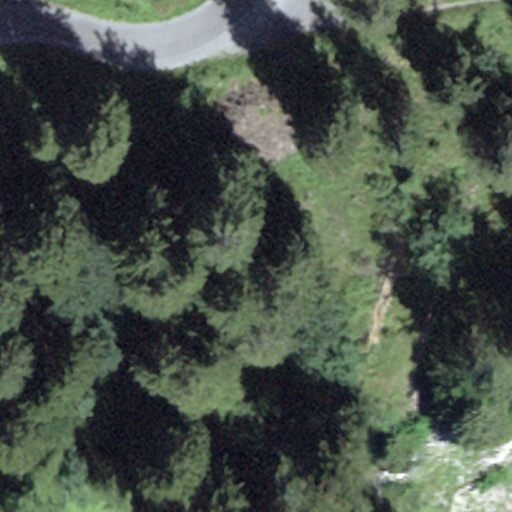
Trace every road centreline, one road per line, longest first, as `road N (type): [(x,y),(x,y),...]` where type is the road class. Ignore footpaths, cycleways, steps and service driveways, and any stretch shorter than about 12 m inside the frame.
road 1 (unclassified): [(0,24),(67,28),(157,53),(229,25),(247,0)]
road 2 (track): [(229,25),(404,0)]
